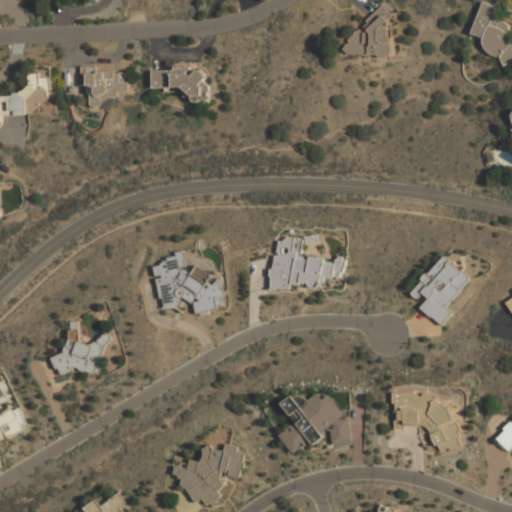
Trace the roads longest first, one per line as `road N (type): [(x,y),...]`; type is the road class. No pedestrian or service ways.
road 1 (residential): [(0,292),(82,224),(174,190),(346,186),(511,210)]
road 2 (residential): [(385,334),(365,322),(329,319),(271,327),(0,481)]
road 3 (residential): [(0,32),(196,27),(282,0)]
road 4 (residential): [(511,511),(417,476),(363,471),(318,480),(249,511)]
